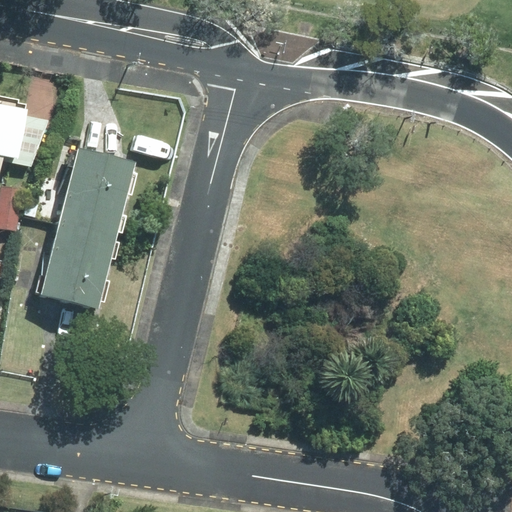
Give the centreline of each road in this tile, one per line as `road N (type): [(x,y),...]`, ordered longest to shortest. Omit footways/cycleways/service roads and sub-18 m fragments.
road 1 (residential): [(239,62),(140,459),(0,439)]
road 2 (motorway): [(511,136),(449,103),(239,62)]
road 3 (tertiary): [(118,27),(165,21),(203,29),(239,62)]
road 4 (tertiary): [(239,62),(160,51),(118,27)]
